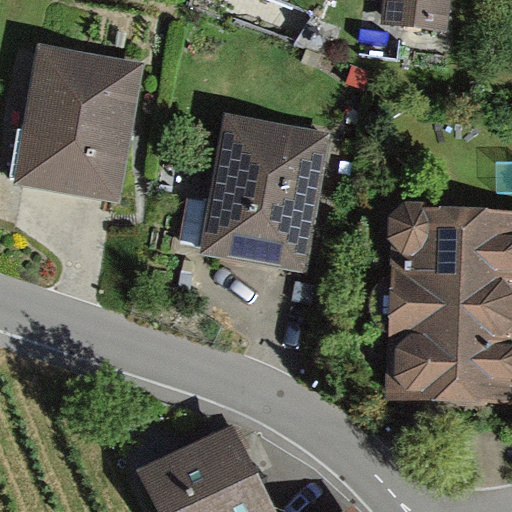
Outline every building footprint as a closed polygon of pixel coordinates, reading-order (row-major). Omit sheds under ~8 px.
[(385,0),(384,19),(435,24),(437,0),(385,0)] [(10,181),(104,199),(128,73),(34,55),(10,181)] [(199,252),(291,270),(317,141),(225,123),(199,252)] [(396,398),(511,402),(511,369),(511,213),(401,210),(396,398)] [(273,511),(230,418),(139,460),(163,511),(273,511)] [(364,511),(356,497),(330,511),(364,511)]
